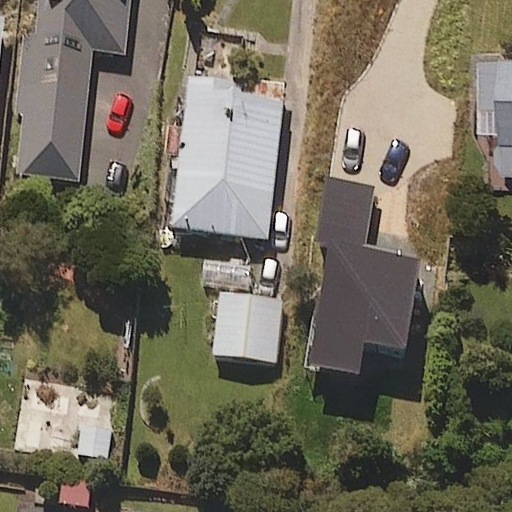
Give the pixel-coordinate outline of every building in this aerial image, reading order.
[(130,0),(34,0),(16,177),(79,183),(93,54),(125,57),(130,0)] [(511,54),(480,57),(488,193),(511,191),(511,54)] [(233,87),(189,82),(171,231),(267,243),(284,105),(232,99),(233,87)] [(448,156),(328,145),(319,236),(392,243),(389,280),(436,284),(448,156)] [(276,365),(282,304),(219,299),(214,359),(276,365)] [(87,389),(24,382),(15,459),(107,470),(114,409),(85,406),(87,389)] [(427,415),(385,412),(382,441),(425,444),(427,415)] [(63,480),(58,508),(80,511),(93,511),(98,485),(63,480)]
